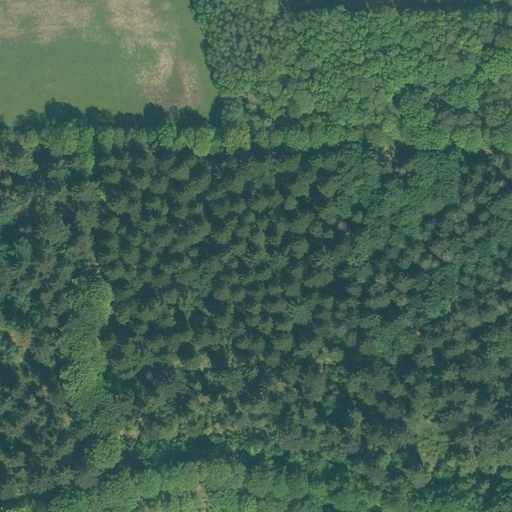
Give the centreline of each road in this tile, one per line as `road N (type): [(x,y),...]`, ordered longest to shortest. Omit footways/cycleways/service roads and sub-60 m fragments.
road 1 (track): [(0,152),(511,152)]
road 2 (track): [(411,511),(311,492),(233,488),(191,488),(90,511)]
road 3 (track): [(92,152),(97,459)]
